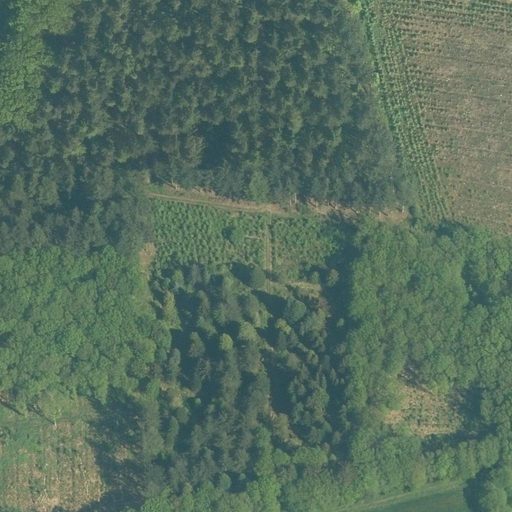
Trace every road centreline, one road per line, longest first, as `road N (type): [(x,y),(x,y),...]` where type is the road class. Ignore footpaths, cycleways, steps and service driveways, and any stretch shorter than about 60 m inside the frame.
road 1 (track): [(69,0),(10,171),(511,243)]
road 2 (track): [(259,0),(266,206)]
